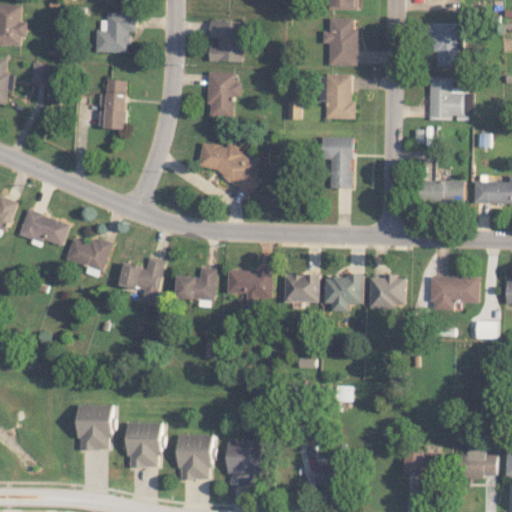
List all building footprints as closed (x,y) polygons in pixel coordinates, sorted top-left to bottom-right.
[(356,0),(329,0),(330,8),(356,9),(356,0)] [(22,4),(0,2),(0,43),(21,45),(21,36),(26,36),(27,21),(21,20),(22,4)] [(129,52),(130,31),(136,31),(136,12),(108,11),(108,19),(101,19),(101,29),(97,29),(96,51),(129,52)] [(329,64),(357,65),(358,27),(355,27),(356,18),(331,17),(331,30),(324,29),(324,42),(330,42),(329,64)] [(243,20),(210,20),(210,37),(219,37),(219,45),(210,45),(209,60),(242,61),(243,20)] [(463,22),(432,22),(432,52),(437,52),(437,65),(463,65),(463,22)] [(0,102),(6,103),(7,89),(12,89),(13,73),(5,72),(7,57),(0,56),(0,102)] [(47,81),(47,62),(32,62),(31,81),(47,81)] [(235,71),(209,70),(207,116),(233,117),(234,95),(241,96),(241,82),(235,81),(235,71)] [(353,73),(327,73),(326,117),(355,118),(356,101),(352,101),(353,73)] [(430,119),(452,119),(452,114),(473,114),(473,94),(465,94),(465,92),(452,92),(452,78),(430,77),(430,119)] [(105,127),(124,128),(126,79),(107,78),(105,127)] [(302,100),(288,100),(288,118),(302,118),(302,100)] [(353,136),(323,135),(323,158),(332,158),(331,187),(353,187),(353,136)] [(255,163),(230,140),(226,144),(202,141),(199,165),(215,168),(246,195),(260,180),(249,170),(255,163)] [(475,180),(474,202),(511,202),(511,174),(510,175),(510,181),(475,180)] [(465,203),(465,180),(421,179),(421,202),(465,203)] [(0,234),(5,236),(16,200),(0,195),(0,234)] [(19,232),(61,247),(69,223),(27,208),(19,232)] [(102,271),(112,243),(92,236),(90,243),(73,236),(65,258),(102,271)] [(164,260),(148,257),(146,265),(123,261),(119,285),(143,289),(142,295),(157,298),(164,260)] [(177,274),(176,297),(215,299),(217,267),(201,267),(200,275),(177,274)] [(228,269),(228,292),(247,292),(247,306),(260,306),(260,296),(272,297),(273,270),(228,269)] [(364,272),(347,272),(347,277),(326,276),(326,302),(332,302),(332,310),(349,310),(350,303),(364,303),(364,272)] [(319,302),(320,273),(285,273),(285,301),(319,302)] [(370,307),(398,308),(398,303),(405,303),(406,276),(371,275),(370,307)] [(432,275),(432,308),(456,309),(456,301),(479,302),(480,276),(432,275)] [(497,338),(498,321),(477,320),(477,337),(497,338)] [(316,367),(316,357),(300,357),(299,366),(316,367)] [(353,400),(353,385),(336,385),(336,400),(353,400)] [(112,403),(79,404),(80,449),(113,449),(112,403)] [(162,422),(125,422),(125,444),(129,444),(129,467),(162,467),(162,422)] [(180,479),(213,478),(213,434),(179,434),(180,479)] [(263,484),(261,438),(227,439),(228,485),(263,484)] [(498,476),(498,453),(486,453),(486,444),(468,444),(467,476),(498,476)] [(443,473),(444,452),(406,450),(405,472),(443,473)] [(337,485),(337,463),(316,463),(315,484),(337,485)]
